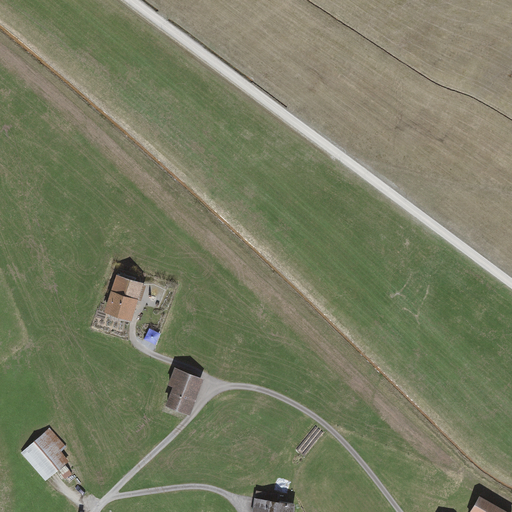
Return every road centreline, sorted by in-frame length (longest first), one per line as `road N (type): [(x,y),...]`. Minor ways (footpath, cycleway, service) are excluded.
road 1 (track): [(511,280),(133,0)]
road 2 (track): [(226,388),(287,396),(356,454),(398,511)]
road 3 (residential): [(96,511),(226,388)]
